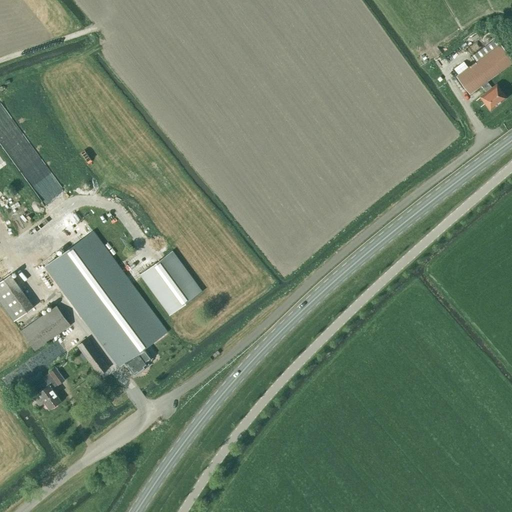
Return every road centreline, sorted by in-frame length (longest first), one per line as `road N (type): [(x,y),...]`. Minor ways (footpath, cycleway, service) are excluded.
road 1 (unclassified): [(30,511),(233,355),(378,222),(499,131)]
road 2 (primary): [(135,511),(213,403),(286,325),(511,140)]
road 3 (unclassified): [(185,511),(270,395),(353,308),(511,166)]
